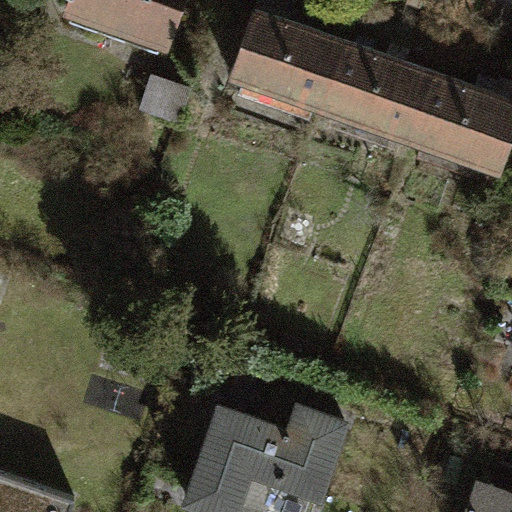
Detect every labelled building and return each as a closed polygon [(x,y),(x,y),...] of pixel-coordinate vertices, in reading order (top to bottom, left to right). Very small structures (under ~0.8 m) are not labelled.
[(81,0),(71,32),(175,67),(198,0),(81,0)] [(259,0),(232,84),(324,114),(348,44),(300,28),(308,0),(259,0)] [(324,114),(416,144),(440,74),(348,44),(324,114)] [(416,144),(508,174),(511,162),(511,97),(440,74),(416,144)] [(193,90),(153,78),(143,115),(183,126),(193,90)] [(220,410),(187,508),(198,511),(324,511),(326,508),(336,511),(364,428),(304,407),(294,435),(220,410)] [(70,511),(78,493),(0,465),(0,511),(70,511)] [(511,511),(511,496),(483,486),(474,511),(511,511)]
